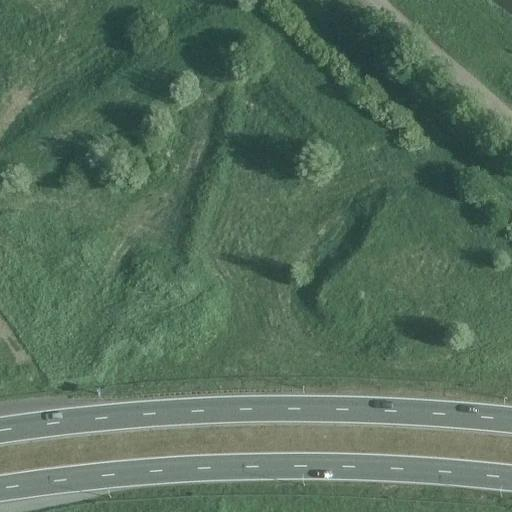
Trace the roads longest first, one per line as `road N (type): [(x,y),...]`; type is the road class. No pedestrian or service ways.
road 1 (trunk): [(511,420),(214,410),(0,431)]
road 2 (trunk): [(0,488),(299,466),(511,478)]
road 3 (track): [(375,0),(511,123)]
